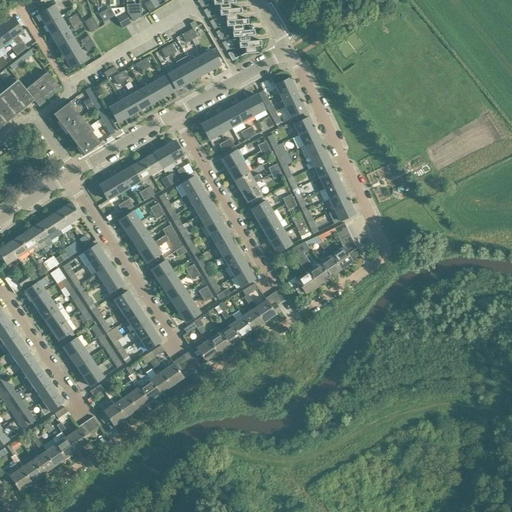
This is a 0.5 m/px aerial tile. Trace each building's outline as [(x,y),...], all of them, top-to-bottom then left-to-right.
[(156,0),(151,0),(150,1),(154,9),(160,5),(156,0)] [(212,0),(213,5),(219,4),(220,10),(231,8),(230,3),(235,2),(235,0),(212,0)] [(150,1),(144,4),(149,12),(154,9),(150,1)] [(39,14),(45,25),(60,16),(53,5),(39,14)] [(231,8),(220,10),(219,10),(220,15),(225,15),(226,20),(237,19),(237,13),(242,13),(241,7),(231,8)] [(115,16),(110,8),(105,11),(102,10),(98,12),(99,15),(103,22),(110,19),(115,16)] [(133,11),(130,12),(135,20),(141,17),(136,9),(133,11)] [(124,13),(116,18),(118,21),(122,28),(125,26),(130,23),(124,13)] [(76,14),(68,19),(71,25),(79,20),(76,14)] [(60,16),(45,25),(52,36),(66,27),(60,16)] [(13,17),(2,25),(12,38),(16,43),(22,51),(27,48),(17,35),(23,31),(13,17)] [(92,17),(84,22),(90,32),(99,27),(92,17)] [(237,19),(226,20),(226,26),(232,26),(232,31),(244,30),(243,24),(248,24),(248,18),(237,19)] [(79,20),(71,25),(74,30),(82,25),(79,20)] [(192,28),(186,32),(191,41),(197,37),(192,28),(197,26),(194,21),(189,23),(192,28)] [(0,26),(0,42),(2,46),(12,39),(12,38),(2,25),(0,26)] [(66,27),(52,36),(58,47),(73,38),(66,27)] [(244,30),(232,31),(233,37),(238,37),(239,42),(250,41),(249,35),(255,35),(254,29),(244,30)] [(186,32),(181,35),(186,43),(191,41),(186,32)] [(88,35),(80,40),(83,46),(84,46),(92,41),(91,40),(88,35)] [(73,38),(58,47),(65,57),(79,49),(73,38)] [(250,41),(239,42),(238,42),(239,48),(245,47),(245,53),(244,53),(240,55),(240,56),(245,54),(258,52),(258,51),(256,52),(256,46),(261,45),(260,40),(250,41)] [(92,41),(84,46),(87,51),(95,46),(92,41)] [(22,51),(16,43),(12,46),(18,55),(22,51)] [(172,43),(166,46),(171,55),(176,52),(172,43)] [(166,46),(160,49),(165,58),(171,55),(166,46)] [(79,49),(65,57),(71,68),(86,60),(79,49)] [(30,50),(19,59),(22,63),(33,54),(30,50)] [(212,50),(201,56),(209,71),(220,64),(212,50)] [(201,56),(190,62),(198,77),(209,71),(201,56)] [(146,58),(141,61),(145,69),(150,66),(146,58)] [(22,63),(19,59),(10,66),(13,69),(22,63)] [(141,61),(135,64),(139,72),(145,69),(141,61)] [(190,62),(179,68),(187,83),(198,77),(190,62)] [(114,66),(103,72),(106,78),(117,71),(114,66)] [(179,68),(167,75),(176,89),(187,83),(179,68)] [(124,70),(119,73),(123,82),(129,78),(124,70)] [(38,105),(60,87),(47,71),(25,89),(33,99),(33,100),(38,105)] [(119,73),(113,77),(117,85),(123,82),(119,73)] [(164,77),(153,83),(161,97),(172,91),(164,77)] [(275,85),(279,94),(280,95),(294,89),(289,78),(275,85)] [(0,126),(33,100),(33,99),(25,89),(19,82),(0,97),(0,126)] [(153,83),(142,89),(150,104),(161,97),(153,83)] [(98,96),(103,93),(99,85),(93,88),(98,96)] [(142,89),(131,95),(139,110),(150,104),(142,89)] [(294,89),(280,95),(285,106),(300,99),(294,89)] [(263,90),(258,93),(264,103),(269,101),(263,90)] [(256,94),(245,101),(253,115),(264,109),(256,94)] [(131,95),(120,101),(128,116),(139,110),(131,95)] [(91,100),(89,98),(84,101),(88,109),(94,106),(93,105),(91,100)] [(300,99),(285,106),(291,117),(295,115),(297,120),(304,116),(302,112),(305,110),(300,99)] [(109,108),(112,114),(117,122),(128,116),(120,101),(109,108)] [(245,101),(234,107),(242,121),(253,115),(245,101)] [(269,101),(264,103),(270,114),(275,111),(269,101)] [(69,102),(53,114),(73,140),(89,128),(69,102)] [(234,107),(223,113),(231,127),(242,121),(234,107)] [(275,111),(270,114),(277,124),(282,121),(275,111)] [(223,113),(212,119),(220,133),(231,127),(223,113)] [(268,116),(262,120),(267,128),(273,125),(268,116)] [(313,128),(308,117),(294,124),(299,135),(313,128)] [(220,133),(212,119),(201,125),(209,139),(220,133)] [(252,126),(246,129),(251,137),(261,131),(259,126),(253,130),(252,126)] [(89,128),(73,140),(84,155),(100,143),(89,128)] [(299,135),(292,138),(297,149),(304,145),(318,138),(313,128),(299,135)] [(240,132),(245,141),(251,137),(246,129),(240,132)] [(267,137),(272,148),(278,145),(272,134),(267,137)] [(230,138),(224,141),(229,150),(234,147),(230,138)] [(318,138),(304,145),(309,156),(323,149),(318,138)] [(175,141),(164,147),(172,162),(183,155),(175,141)] [(219,144),(223,153),(229,150),(224,141),(219,144)] [(257,145),(260,151),(269,147),(266,141),(257,145)] [(278,145),(272,148),(277,159),(287,154),(284,147),(279,149),(278,145)] [(164,147),(153,154),(162,168),(172,162),(164,147)] [(269,147),(260,151),(262,157),(269,154),(272,159),(274,158),(272,152),(271,153),(269,147)] [(323,149),(309,156),(314,167),(329,160),(323,149)] [(236,150),(221,159),(228,170),(242,161),(236,150)] [(153,154),(142,160),(150,175),(162,168),(153,154)] [(287,154),(277,159),(282,169),(287,166),(287,165),(292,162),(287,154)] [(142,160),(131,166),(140,181),(150,175),(142,160)] [(329,160),(314,167),(319,178),(334,171),(329,160)] [(242,161),(228,170),(234,180),(248,172),(242,161)] [(267,168),(269,170),(270,174),(279,169),(277,163),(267,168)] [(131,166),(121,173),(129,187),(140,181),(131,166)] [(287,166),(282,169),(287,180),(293,177),(287,166)] [(182,167),(177,170),(182,178),(187,175),(182,167)] [(279,169),(270,174),(273,179),(282,174),(279,169)] [(324,188),(339,182),(334,171),(319,178),(314,180),(318,191),(324,188)] [(248,172),(234,180),(241,192),(261,179),(262,179),(259,173),(252,177),(248,172)] [(121,173),(110,179),(118,194),(129,187),(121,173)] [(172,173),(166,176),(171,185),(177,181),(172,173)] [(161,179),(166,188),(171,185),(166,176),(161,179)] [(194,176),(186,181),(180,184),(186,194),(200,186),(194,176)] [(293,177),(287,180),(292,191),(298,188),(293,177)] [(118,194),(110,179),(99,185),(107,200),(118,194)] [(261,179),(241,192),(247,203),(250,201),(252,204),(263,197),(258,189),(265,185),(261,179)] [(339,182),(324,188),(329,199),(344,192),(339,182)] [(150,186),(145,189),(150,197),(155,194),(150,186)] [(200,186),(186,194),(192,205),(206,196),(200,186)] [(297,202),(303,199),(298,188),(292,191),(297,202)] [(139,192),(144,201),(150,197),(145,189),(139,192)] [(344,192),(329,199),(335,210),(349,203),(344,192)] [(158,196),(165,208),(170,204),(164,193),(158,196)] [(291,194),(282,198),(285,205),(294,200),(291,194)] [(206,196),(192,205),(198,215),(212,207),(206,196)] [(129,198),(123,202),(128,210),(134,207),(129,198)] [(302,212),(308,209),(303,199),(297,202),(302,212)] [(294,200),(285,205),(288,210),(296,206),(294,200)] [(251,209),(257,220),(271,212),(265,201),(251,209)] [(80,216),(71,202),(60,209),(68,222),(69,223),(80,216)] [(118,205),(122,213),(128,210),(123,202),(118,205)] [(158,203),(149,208),(153,214),(161,209),(158,203)] [(335,210),(329,213),(334,224),(354,214),(349,203),(335,210)] [(170,204),(165,208),(171,218),(176,215),(170,204)] [(212,207),(198,215),(204,225),(218,217),(212,207)] [(68,222),(60,209),(50,216),(59,230),(69,223),(68,222)] [(161,209),(153,214),(156,219),(164,214),(161,209)] [(308,209),(302,212),(307,222),(313,220),(308,209)] [(140,222),(133,211),(119,220),(126,231),(140,222)] [(271,212),(257,220),(264,231),(278,223),(271,212)] [(176,215),(171,218),(177,228),(182,225),(176,215)] [(59,230),(50,216),(39,223),(48,237),(51,241),(61,234),(59,230)] [(293,220),(295,227),(304,222),(301,216),(293,220)] [(218,217),(204,225),(210,235),(224,227),(218,217)] [(313,220),(307,222),(313,234),(318,231),(313,220)] [(147,232),(140,222),(126,231),(132,241),(147,232)] [(183,238),(188,235),(192,232),(186,222),(182,225),(177,228),(183,238)] [(304,222),(295,227),(301,239),(310,235),(304,222)] [(48,237),(39,223),(29,230),(41,248),(46,245),(48,247),(53,244),(51,241),(48,237)] [(278,223),(264,231),(270,242),(284,233),(278,223)] [(345,223),(334,228),(336,232),(337,234),(347,229),(345,223)] [(170,224),(162,229),(165,235),(174,230),(170,224)] [(224,227),(210,235),(216,246),(230,238),(224,227)] [(334,228),(318,236),(322,244),(325,242),(322,238),(336,232),(334,228)] [(347,229),(337,234),(339,240),(350,234),(347,229)] [(18,237),(27,251),(28,252),(34,249),(36,252),(41,248),(29,230),(18,237)] [(139,252),(146,263),(162,252),(158,246),(168,240),(173,247),(181,242),(174,230),(165,235),(153,243),(139,252)] [(153,243),(147,232),(132,241),(139,252),(153,243)] [(284,233),(270,242),(277,253),(291,244),(284,233)] [(350,234),(339,240),(342,244),(353,239),(350,234)] [(84,235),(79,239),(84,247),(90,243),(84,235)] [(188,235),(183,238),(189,248),(194,245),(188,235)] [(18,237),(7,243),(20,263),(20,262),(17,257),(27,251),(18,237)] [(230,238),(216,246),(222,256),(236,248),(230,238)] [(329,248),(324,250),(328,256),(330,255),(340,270),(352,261),(351,260),(356,256),(357,255),(357,254),(357,253),(354,249),(357,248),(353,239),(342,244),(343,247),(333,253),(329,248)] [(74,242),(69,245),(74,253),(80,250),(74,242)] [(320,244),(324,250),(329,248),(325,242),(322,244),(322,243),(320,244)] [(20,263),(7,243),(0,248),(0,255),(6,264),(12,260),(15,265),(20,263)] [(97,244),(88,249),(83,253),(90,263),(103,254),(97,244)] [(66,252),(60,255),(63,260),(74,253),(69,245),(64,249),(66,252)] [(194,245),(189,248),(195,258),(200,255),(194,245)] [(183,246),(175,251),(178,257),(186,251),(183,246)] [(295,247),(292,248),(280,255),(283,261),(293,255),(297,260),(301,266),(306,263),(305,262),(301,257),(295,247)] [(236,248),(222,256),(228,266),(242,258),(236,248)] [(103,254),(90,263),(96,273),(110,264),(103,254)] [(53,256),(48,259),(53,267),(63,260),(60,255),(55,259),(53,256)] [(200,255),(195,258),(201,269),(206,266),(200,255)] [(328,256),(319,263),(329,277),(340,270),(330,255),(328,256)] [(242,258),(228,266),(234,277),(248,268),(242,258)] [(42,263),(48,271),(53,267),(48,259),(42,263)] [(151,269),(158,280),(172,271),(165,260),(151,269)] [(306,263),(301,266),(303,268),(302,268),(305,272),(307,271),(317,285),(329,277),(319,263),(313,267),(308,260),(305,262),(306,263)] [(67,263),(62,266),(69,277),(74,274),(67,263)] [(110,264),(96,273),(103,283),(116,274),(110,264)] [(193,264),(185,269),(188,275),(197,270),(193,264)] [(206,266),(201,269),(207,279),(212,276),(206,266)] [(58,267),(50,273),(57,283),(60,281),(65,278),(58,267)] [(248,268),(234,277),(240,287),(254,279),(248,268)] [(26,271),(26,272),(27,273),(28,273),(33,281),(38,277),(33,269),(27,273),(26,271)] [(197,270),(188,275),(192,280),(200,275),(197,270)] [(172,271),(158,280),(165,290),(179,281),(172,271)] [(294,277),(287,282),(294,291),(296,290),(300,297),(317,285),(307,271),(305,272),(296,278),(294,277)] [(4,278),(8,284),(14,294),(33,281),(28,273),(27,273),(26,272),(16,278),(12,273),(4,278)] [(74,274),(69,277),(75,286),(80,283),(74,274)] [(116,274),(103,283),(110,293),(114,290),(117,294),(123,290),(120,286),(123,284),(116,274)] [(212,276),(207,279),(213,289),(218,286),(212,276)] [(25,291),(31,301),(45,291),(42,287),(48,283),(44,277),(38,282),(25,291)] [(65,278),(60,281),(67,291),(72,288),(65,278)] [(179,281),(165,290),(172,301),(186,292),(179,281)] [(80,283),(75,286),(82,297),(87,293),(80,283)] [(258,288),(255,283),(242,291),(245,295),(258,288)] [(206,286),(198,291),(201,296),(210,292),(206,286)] [(218,286),(213,289),(219,300),(230,293),(227,289),(221,292),(218,286)] [(72,288),(67,291),(73,301),(78,297),(72,288)] [(280,288),(274,292),(281,302),(286,298),(280,288)] [(45,291),(31,301),(38,310),(51,301),(45,291)] [(114,300),(119,308),(121,310),(134,301),(127,291),(114,300)] [(186,292),(172,301),(179,312),(193,302),(186,292)] [(210,292),(201,296),(204,302),(213,297),(210,292)] [(274,292),(270,295),(276,305),(281,302),(274,292)] [(87,293),(82,297),(88,307),(93,303),(87,293)] [(244,297),(248,303),(252,300),(248,294),(244,297)] [(265,298),(266,299),(272,308),(276,305),(270,295),(265,298)] [(78,297),(73,301),(80,311),(84,307),(78,297)] [(252,300),(248,303),(252,309),(254,308),(264,322),(280,311),(276,305),(272,308),(266,299),(256,306),(252,300)] [(51,301),(38,310),(45,320),(59,311),(51,301)] [(134,301),(121,310),(127,320),(141,311),(134,301)] [(193,302),(179,312),(186,322),(200,313),(193,302)] [(220,304),(218,305),(223,311),(225,310),(227,308),(223,302),(220,304)] [(223,311),(218,305),(215,307),(219,314),(221,313),(225,319),(229,316),(225,310),(223,311)] [(95,306),(90,310),(99,323),(104,320),(95,306)] [(84,307),(80,311),(86,321),(91,318),(84,307)] [(59,311),(45,320),(52,330),(65,321),(70,318),(63,308),(59,311)] [(252,309),(242,316),(252,330),(264,322),(254,308),(252,309)] [(141,311),(127,320),(134,330),(147,321),(141,311)] [(2,313),(0,314),(0,329),(9,323),(2,313)] [(229,316),(225,319),(229,325),(231,323),(241,338),(252,330),(242,316),(233,322),(229,316)] [(199,318),(195,320),(200,327),(202,326),(203,325),(199,318)] [(104,320),(99,323),(106,333),(116,327),(111,330),(104,320)] [(195,320),(183,329),(186,334),(196,327),(202,335),(206,332),(202,326),(200,327),(195,320)] [(65,321),(52,330),(58,340),(61,338),(64,342),(70,338),(67,334),(72,331),(65,321)] [(147,321),(134,330),(140,340),(154,331),(147,321)] [(16,333),(9,323),(0,329),(0,338),(2,342),(16,333)] [(231,323),(229,325),(219,331),(229,346),(241,338),(231,323)] [(91,328),(97,338),(102,335),(96,324),(91,328)] [(202,335),(203,336),(206,341),(208,339),(218,354),(229,346),(219,331),(216,326),(207,333),(206,332),(202,335)] [(116,327),(106,333),(112,343),(117,340),(122,337),(116,327)] [(154,331),(140,340),(147,350),(160,341),(154,331)] [(9,352),(23,343),(16,333),(2,342),(9,352)] [(102,335),(97,338),(104,348),(109,344),(102,335)] [(203,336),(201,337),(193,343),(206,362),(218,354),(208,339),(206,341),(203,336)] [(63,347),(70,357),(83,347),(76,338),(63,347)] [(117,340),(112,343),(119,353),(124,350),(117,340)] [(23,343),(9,352),(16,362),(29,353),(23,343)] [(109,344),(104,348),(110,358),(115,354),(109,344)] [(161,345),(151,352),(154,356),(164,350),(161,345)] [(83,347),(70,357),(76,366),(90,357),(83,347)] [(124,350),(119,353),(126,364),(131,360),(124,350)] [(187,352),(182,355),(189,365),(194,361),(187,352)] [(29,353),(16,362),(22,372),(36,362),(29,353)] [(115,354),(110,358),(117,368),(122,364),(115,354)] [(182,355),(177,359),(184,368),(189,365),(182,355)] [(90,357),(76,366),(83,376),(96,367),(90,357)] [(155,358),(151,361),(155,367),(159,364),(155,358)] [(172,362),(173,363),(179,372),(184,368),(177,359),(172,362)] [(36,362),(22,372),(29,382),(43,372),(36,362)] [(163,370),(159,364),(155,367),(159,373),(161,371),(171,386),(183,377),(179,372),(173,363),(163,370)] [(125,368),(130,375),(132,374),(134,373),(129,366),(125,368)] [(96,367),(83,376),(90,386),(103,377),(96,367)] [(159,373),(155,367),(151,369),(156,375),(150,379),(160,394),(171,386),(161,371),(159,373)] [(1,372),(0,372),(0,380),(3,385),(8,381),(1,372)] [(43,372),(29,382),(36,392),(50,382),(43,372)] [(128,377),(132,383),(136,380),(132,374),(130,375),(128,377)] [(136,380),(132,383),(136,389),(138,387),(148,401),(160,394),(150,379),(140,386),(136,380)] [(8,381),(3,385),(10,395),(15,391),(8,381)] [(50,382),(36,392),(43,401),(56,392),(50,382)] [(99,384),(90,391),(93,396),(103,389),(99,384)] [(136,389),(127,395),(137,409),(148,401),(138,387),(136,389)] [(15,391),(10,395),(17,404),(27,397),(21,390),(16,393),(15,391)] [(105,393),(109,398),(113,395),(109,390),(105,393)] [(43,401),(38,405),(41,410),(46,406),(49,411),(63,402),(56,392),(43,401)] [(113,395),(109,398),(113,404),(115,403),(125,417),(137,409),(127,395),(117,401),(113,395)] [(7,397),(2,400),(9,410),(14,406),(7,397)] [(27,397),(17,404),(24,414),(29,411),(22,401),(27,398),(27,397)] [(115,403),(113,404),(103,411),(113,425),(125,417),(115,403)] [(14,406),(9,410),(16,420),(20,416),(14,406)] [(64,407),(56,412),(54,414),(58,418),(68,412),(64,407)] [(33,417),(29,411),(24,414),(30,424),(35,420),(33,417)] [(20,416),(16,420),(22,429),(27,426),(20,416)] [(93,416),(88,420),(95,430),(100,426),(93,416)] [(88,420),(83,423),(90,433),(95,430),(88,420)] [(57,425),(61,431),(65,428),(61,422),(57,425)] [(79,428),(85,436),(90,433),(83,423),(78,426),(79,428)] [(69,434),(65,428),(61,431),(65,437),(67,436),(77,450),(89,442),(85,436),(79,428),(69,434)] [(2,430),(0,430),(0,445),(9,439),(2,430)] [(55,444),(65,458),(77,450),(67,436),(65,437),(65,438),(55,444)] [(34,441),(38,447),(42,444),(38,438),(34,441)] [(42,444),(38,447),(42,453),(41,453),(41,454),(44,452),(53,466),(65,458),(55,444),(46,450),(42,444)] [(41,453),(32,459),(42,474),(53,466),(44,452),(41,454),(41,453)] [(13,455),(10,457),(15,463),(11,465),(15,472),(9,476),(19,490),(31,482),(21,468),(18,469),(15,464),(19,460),(15,454),(13,455)] [(15,454),(13,455),(15,454),(19,460),(15,464),(18,469),(21,468),(31,482),(42,474),(32,459),(23,466),(15,454)]
